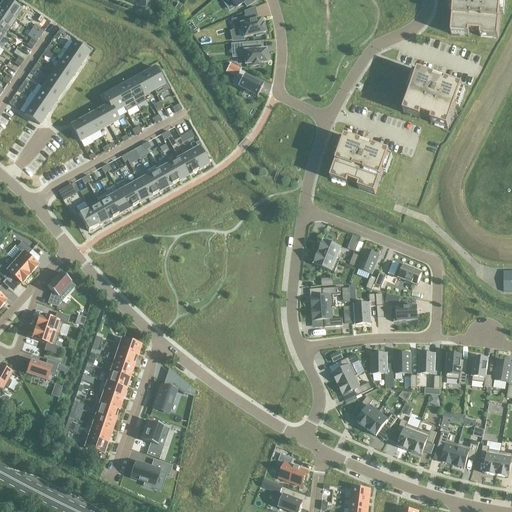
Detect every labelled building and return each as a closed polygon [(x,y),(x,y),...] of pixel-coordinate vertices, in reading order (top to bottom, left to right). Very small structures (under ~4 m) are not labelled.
[(224,0),(225,0),(229,0),(235,9),(244,4),(247,8),(255,3),(253,0),(224,0)] [(501,0),(454,0),(451,35),(452,35),(453,32),(469,33),(468,37),(469,37),(470,33),(481,34),(480,38),(481,38),(482,34),(498,36),(498,39),(498,40),(501,0)] [(6,1),(0,9),(0,10),(15,20),(21,11),(6,1)] [(174,11),(178,14),(182,7),(178,4),(174,11)] [(17,21),(15,20),(0,10),(0,23),(8,29),(8,30),(10,31),(17,21)] [(243,39),(256,36),(256,38),(263,36),(262,34),(266,33),(263,25),(262,25),(260,20),(248,23),(246,16),(245,16),(246,18),(232,21),(234,32),(241,30),(243,39)] [(41,25),(46,29),(50,23),(45,20),(41,25)] [(0,23),(0,36),(2,38),(8,30),(8,29),(0,23)] [(115,48),(122,55),(127,49),(119,43),(115,48)] [(74,44),(67,53),(83,63),(89,54),(74,44)] [(252,65),(253,67),(259,67),(259,64),(267,64),(266,61),(269,60),(268,54),(266,54),(266,51),(254,52),(253,45),(237,47),(238,57),(245,56),(245,66),(252,65)] [(77,72),(83,63),(67,53),(61,62),(77,72)] [(77,72),(61,62),(55,71),(70,81),(77,72)] [(236,75),(239,69),(230,64),(227,71),(236,75)] [(154,68),(144,74),(154,92),(164,86),(154,68)] [(64,90),(70,81),(55,71),(49,80),(64,90)] [(463,88),(418,72),(404,114),(421,120),(422,117),(432,121),(431,124),(448,130),(463,88)] [(144,97),(154,92),(144,74),(134,79),(144,97)] [(256,98),(257,98),(263,86),(262,86),(244,77),(244,76),(237,88),(238,89),(238,88),(246,92),(243,98),(252,102),(255,97),(256,98)] [(134,79),(125,85),(134,102),(144,97),(134,79)] [(58,99),(64,90),(49,80),(43,89),(58,99)] [(125,108),(134,102),(125,85),(115,90),(125,108)] [(52,108),(58,99),(43,89),(37,97),(52,108)] [(114,114),(125,108),(115,90),(104,96),(109,105),(114,114)] [(37,97),(31,106),(46,117),(52,108),(37,97)] [(119,121),(114,114),(109,105),(99,110),(109,127),(119,121)] [(40,126),(46,117),(31,106),(25,116),(40,126)] [(109,127),(99,110),(90,115),(99,132),(109,127)] [(90,137),(99,132),(90,115),(81,120),(90,137)] [(80,143),(90,137),(81,120),(71,126),(80,143)] [(184,144),(189,141),(185,134),(180,137),(181,139),(184,144)] [(331,181),(375,196),(390,155),(345,139),(331,181)] [(199,149),(189,154),(199,171),(209,166),(199,149)] [(189,177),(199,171),(189,154),(179,160),(189,177)] [(50,162),(52,169),(65,165),(63,159),(50,162)] [(179,160),(169,165),(179,182),(189,177),(179,160)] [(168,188),(179,182),(169,165),(168,163),(157,169),(159,171),(168,188)] [(159,171),(149,177),(158,193),(168,188),(159,171)] [(148,199),(158,193),(149,177),(139,182),(148,199)] [(129,188),(138,205),(148,199),(139,182),(129,187),(129,188)] [(118,191),(128,210),(138,205),(129,188),(129,187),(128,185),(118,191)] [(19,216),(27,202),(0,186),(0,202),(7,207),(6,209),(19,216)] [(107,197),(109,199),(118,216),(128,210),(118,191),(107,197)] [(108,221),(118,216),(109,199),(99,204),(108,221)] [(89,210),(98,227),(108,221),(99,204),(90,210),(89,210)] [(88,233),(98,227),(89,210),(90,210),(88,208),(78,214),(88,233)] [(20,251),(12,260),(30,276),(38,267),(27,257),(32,251),(22,243),(17,248),(20,251)] [(324,243),(319,254),(339,262),(340,262),(337,261),(342,250),(324,243)] [(372,275),(380,257),(365,251),(357,269),(372,275)] [(319,254),(315,266),(335,274),(339,262),(319,254)] [(354,255),(349,266),(356,269),(360,258),(354,255)] [(30,276),(12,260),(4,269),(1,267),(0,267),(0,276),(6,281),(11,276),(22,286),(30,276)] [(395,278),(417,287),(422,274),(400,265),(395,278)] [(48,305),(57,308),(63,301),(58,298),(64,291),(68,295),(75,287),(71,283),(61,274),(47,289),(52,293),(52,294),(48,305)] [(386,278),(380,275),(375,286),(381,289),(386,278)] [(371,278),(366,289),(372,292),(377,280),(371,278)] [(332,309),(334,309),(333,297),(341,296),(340,288),(322,290),(323,297),(311,298),(312,310),(332,309)] [(356,326),(372,325),(370,305),(354,306),(356,326)] [(417,308),(393,310),(394,323),(418,321),(417,308)] [(332,309),(312,310),(313,323),(324,322),(325,329),(343,327),(342,320),(332,320),(332,309)] [(40,316),(36,328),(59,336),(63,324),(67,325),(69,318),(56,314),(54,321),(40,316)] [(59,336),(36,328),(32,340),(46,345),(44,352),(58,357),(61,349),(55,347),(59,336)] [(122,340),(118,351),(137,358),(140,347),(122,340)] [(137,358),(118,351),(115,362),(133,368),(137,358)] [(331,357),(334,363),(343,358),(340,353),(331,357)] [(355,377),(356,378),(358,377),(352,366),(359,362),(356,355),(340,363),(343,370),(333,374),(338,386),(355,377)] [(372,375),(388,375),(387,355),(371,355),(372,375)] [(411,375),(411,355),(395,355),(395,375),(411,375)] [(435,376),(435,355),(420,355),(419,375),(435,376)] [(466,386),(467,374),(461,373),(462,357),(448,356),(446,380),(459,381),(459,385),(466,386)] [(484,388),(491,389),(493,377),(487,376),(489,361),(475,359),(472,383),(485,385),(484,388)] [(55,377),(59,364),(47,361),(45,367),(31,362),(27,374),(47,381),(49,375),(55,377)] [(133,368),(115,362),(111,373),(129,379),(133,368)] [(510,385),(511,371),(511,364),(497,362),(494,382),(510,385)] [(0,392),(1,393),(4,387),(7,388),(11,382),(8,380),(11,374),(0,367),(0,392)] [(111,373),(107,384),(126,390),(129,379),(111,373)] [(178,377),(171,385),(178,391),(184,395),(190,388),(178,377)] [(361,388),(356,378),(355,377),(338,386),(343,397),(354,392),(357,398),(373,390),(370,383),(361,388)] [(107,384),(104,395),(122,401),(126,390),(107,384)] [(161,387),(153,409),(169,415),(176,392),(163,387),(161,387)] [(118,412),(122,401),(104,395),(100,406),(118,412)] [(367,430),(379,413),(370,406),(373,402),(367,398),(360,407),(365,411),(357,423),(367,430)] [(96,417),(114,423),(118,412),(100,406),(96,417)] [(404,414),(409,416),(412,409),(406,407),(404,414)] [(379,413),(367,430),(377,438),(385,426),(390,430),(398,420),(392,416),(389,420),(379,413)] [(92,427),(111,434),(114,423),(96,417),(92,427)] [(450,422),(443,420),(441,429),(448,431),(450,422)] [(410,453),(418,430),(407,426),(408,423),(402,421),(398,432),(403,434),(398,448),(410,453)] [(150,423),(144,442),(150,445),(146,456),(159,460),(166,439),(161,437),(164,428),(150,423)] [(89,438),(107,445),(111,434),(92,427),(89,438)] [(485,432),(475,429),(473,437),(483,439),(485,432)] [(427,443),(433,445),(437,434),(430,432),(429,434),(418,430),(410,453),(422,457),(427,443)] [(441,463),(453,467),(459,446),(447,442),(449,435),(442,433),(437,451),(444,452),(441,463)] [(103,455),(107,445),(89,438),(85,449),(103,455)] [(470,449),(459,446),(453,467),(465,470),(468,459),(474,461),(479,444),(472,441),(470,449)] [(497,477),(501,453),(489,451),(490,448),(483,447),(481,459),(487,460),(484,475),(497,477)] [(511,464),(511,454),(501,453),(497,477),(509,479),(511,464)] [(302,488),(308,473),(291,466),(293,460),(281,455),(278,462),(285,465),(279,480),(302,488)] [(137,463),(131,478),(144,483),(143,487),(151,490),(152,486),(154,486),(159,473),(167,476),(169,476),(172,467),(153,461),(151,468),(137,463)] [(271,484),(269,490),(280,495),(282,488),(271,484)] [(352,500),(369,502),(370,492),(353,490),(352,500)] [(280,501),(277,508),(279,508),(278,509),(285,511),(301,511),(302,509),(304,503),(294,499),(291,498),(284,495),(282,501),(280,501)] [(352,500),(351,510),(363,511),(367,511),(369,502),(352,500)]
